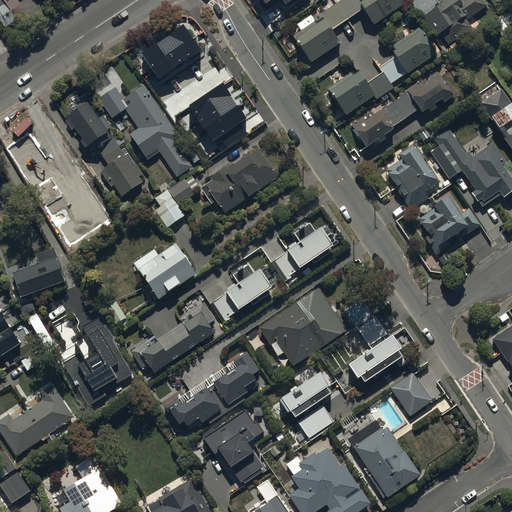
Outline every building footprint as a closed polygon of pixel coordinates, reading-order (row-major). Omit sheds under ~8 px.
[(0,0),(0,22),(5,30),(26,14),(16,0),(0,0)] [(398,0),(358,0),(357,1),(356,0),(343,0),(312,21),(310,17),(296,26),(301,33),(291,39),(310,67),(339,47),(330,33),(362,12),(373,28),(403,8),(398,0)] [(465,0),(459,4),(455,0),(438,0),(439,0),(443,7),(421,22),(434,41),(441,36),(448,47),(472,30),(467,23),(487,9),(480,0),(465,0)] [(184,24),(141,53),(159,79),(201,50),(184,24)] [(345,118),(375,98),(377,101),(393,91),(390,87),(436,57),(418,31),(392,48),(396,54),(392,56),(395,61),(380,71),(384,76),(366,88),(359,77),(354,80),(351,76),(327,91),(345,118)] [(453,101),(436,75),(428,80),(427,79),(406,92),(408,95),(365,122),(363,119),(350,127),(365,152),(377,144),(379,147),(386,143),(384,140),(394,134),(391,130),(419,112),(422,117),(428,113),(430,116),(437,112),(435,108),(441,104),(443,107),(453,101)] [(223,83),(189,106),(213,141),(220,136),(227,147),(247,134),(240,123),(247,118),(223,83)] [(181,141),(143,86),(123,100),(115,88),(100,99),(113,117),(124,109),(139,131),(131,136),(149,163),(159,155),(177,181),(193,169),(176,144),(181,141)] [(99,121),(88,105),(65,121),(90,156),(113,140),(108,132),(112,129),(104,118),(99,121)] [(511,113),(510,110),(491,123),(499,135),(511,125),(511,113)] [(511,130),(506,135),(504,133),(499,136),(511,155),(511,130)] [(465,156),(448,131),(434,140),(440,149),(431,155),(450,183),(462,174),(476,195),(471,198),(476,205),(480,203),(483,206),(498,195),(502,202),(511,195),(511,184),(501,169),(507,165),(493,145),(473,159),(469,154),(465,156)] [(54,211),(82,192),(83,194),(91,188),(79,171),(78,172),(68,157),(56,140),(22,162),(42,192),(54,211)] [(143,184),(139,179),(143,176),(125,150),(122,151),(116,142),(99,153),(109,169),(101,174),(112,190),(115,189),(122,199),(143,184)] [(385,173),(409,212),(428,201),(424,195),(437,187),(419,158),(421,156),(417,151),(415,152),(412,148),(398,157),(401,162),(385,173)] [(278,181),(259,153),(230,173),(228,170),(223,173),(222,171),(213,177),(214,179),(210,182),(212,184),(202,191),(204,194),(199,198),(205,207),(210,204),(212,206),(215,203),(226,218),(278,181)] [(185,181),(155,201),(160,209),(155,213),(166,230),(186,218),(179,207),(195,196),(194,194),(200,190),(193,179),(186,183),(185,181)] [(448,202),(418,222),(429,239),(426,241),(436,258),(449,250),(446,246),(460,237),(462,240),(480,228),(469,211),(458,218),(448,202)] [(79,227),(58,240),(68,256),(89,244),(79,227)] [(334,252),(322,234),(317,237),(311,227),(295,237),(302,247),(275,265),(288,283),(292,280),(291,279),(300,273),(301,275),(334,252)] [(140,262),(134,267),(159,303),(196,278),(173,245),(167,249),(170,252),(159,259),(154,251),(144,258),(142,255),(137,258),(140,262)] [(40,266),(13,277),(23,302),(65,286),(57,265),(60,265),(55,252),(37,258),(40,266)] [(229,320),(238,314),(240,316),(273,294),(260,276),(256,278),(249,268),(233,278),(241,289),(212,308),(225,327),(231,323),(229,320)] [(317,285),(257,324),(269,342),(274,338),(292,365),(327,342),(325,340),(345,327),(317,285)] [(363,297),(343,310),(354,327),(374,314),(363,297)] [(115,302),(104,309),(116,328),(127,321),(115,302)] [(155,339),(131,354),(143,372),(149,368),(155,377),(215,338),(208,327),(216,323),(204,305),(177,323),(180,327),(157,342),(155,339)] [(0,312),(0,354),(1,356),(20,343),(0,312)] [(378,314),(358,327),(371,347),(350,360),(361,378),(363,376),(367,382),(405,358),(401,352),(404,351),(390,330),(389,331),(378,314)] [(133,377),(113,344),(117,342),(103,319),(83,331),(86,336),(56,354),(89,409),(106,399),(103,393),(118,384),(118,386),(133,377)] [(511,329),(492,343),(500,355),(490,362),(503,382),(511,375),(511,329)] [(257,369),(243,349),(233,356),(238,363),(227,371),(215,379),(229,400),(258,379),(253,372),(257,369)] [(328,381),(318,367),(280,393),(293,412),(329,388),(325,382),(328,381)] [(412,376),(391,391),(411,420),(433,404),(412,376)] [(221,406),(205,385),(183,400),(177,392),(163,402),(178,423),(184,419),(187,423),(198,415),(201,420),(221,406)] [(9,416),(0,422),(0,433),(16,459),(74,421),(52,388),(39,397),(43,403),(13,423),(9,416)] [(334,420),(322,403),(298,420),(310,437),(334,420)] [(245,408),(202,437),(215,455),(219,452),(240,483),(264,467),(246,442),(263,430),(257,422),(255,423),(245,408)] [(421,479),(388,430),(384,433),(383,431),(381,432),(375,424),(348,442),(388,501),(421,479)] [(16,471),(4,451),(0,453),(0,478),(1,481),(16,471)] [(340,469),(328,452),(318,459),(316,456),(302,465),(298,459),(287,467),(294,478),(292,479),(300,491),(290,497),(299,511),(319,511),(327,507),(330,511),(364,511),(371,508),(344,467),(340,469)] [(114,511),(123,507),(91,453),(35,487),(49,511),(114,511)] [(31,495),(18,475),(0,487),(0,488),(13,507),(31,495)] [(163,506),(152,511),(211,511),(192,479),(159,498),(163,506)] [(287,511),(277,496),(267,502),(266,501),(260,505),(258,503),(253,506),(254,508),(249,511),(287,511)]
